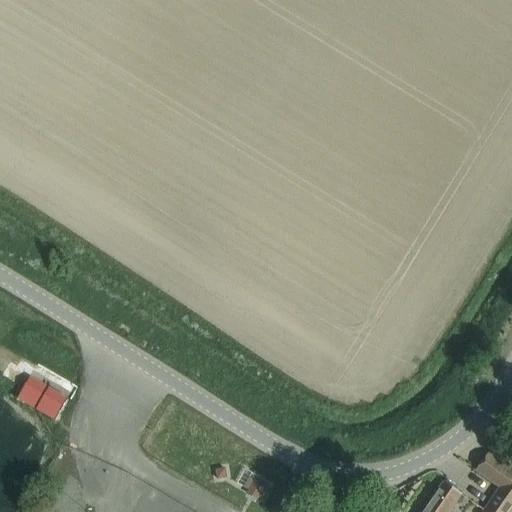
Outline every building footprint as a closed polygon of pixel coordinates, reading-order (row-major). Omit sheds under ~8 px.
[(54,422),(67,401),(28,378),(16,399),(54,422)] [(476,469),(475,470),(499,488),(499,487),(511,496),(511,466),(509,464),(507,466),(488,452),(476,469)] [(264,490),(272,475),(260,468),(252,483),(264,490)] [(448,511),(461,494),(443,481),(421,511),(448,511)] [(499,488),(481,511),(511,511),(511,496),(499,487),(499,488)]
